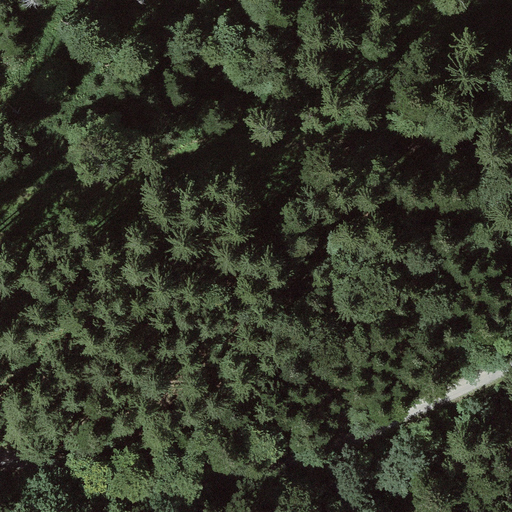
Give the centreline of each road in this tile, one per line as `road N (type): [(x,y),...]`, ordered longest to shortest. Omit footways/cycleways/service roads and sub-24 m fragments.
road 1 (track): [(511,368),(257,474),(135,482),(0,461)]
road 2 (track): [(0,194),(345,114),(511,130)]
